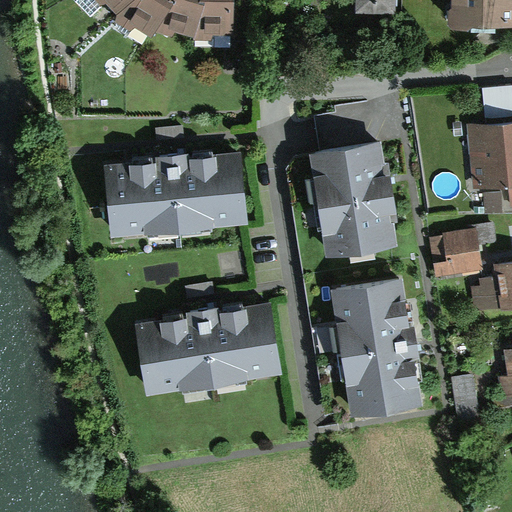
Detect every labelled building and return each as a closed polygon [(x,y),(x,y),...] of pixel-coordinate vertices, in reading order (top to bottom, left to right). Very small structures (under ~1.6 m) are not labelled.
[(90,17),(100,6),(95,0),(76,0),(75,1),(90,17)] [(116,15),(131,0),(95,0),(100,6),(106,4),(116,15)] [(131,0),(116,15),(114,23),(130,32),(134,28),(151,38),(155,32),(171,0),(131,0)] [(194,38),(202,0),(171,0),(155,32),(172,37),(175,32),(194,38)] [(233,0),(202,0),(194,38),(194,40),(212,41),(213,36),(232,36),(233,0)] [(395,0),(355,0),(355,15),(396,16),(395,0)] [(511,0),(450,0),(451,10),(448,12),(447,25),(452,31),(468,32),(472,27),(511,27),(511,0)] [(483,87),(486,118),(511,115),(511,86),(511,84),(483,87)] [(511,120),(468,124),(473,190),(509,187),(511,205),(511,120)] [(381,142),(309,154),(326,259),(397,247),(394,223),(399,222),(392,181),(389,165),(385,166),(381,142)] [(155,160),(103,165),(110,238),(248,224),(241,152),(188,157),(188,154),(172,155),(155,157),(155,160)] [(501,192),(483,193),(485,214),(503,213),(501,192)] [(470,228),(443,233),(443,235),(430,237),(436,277),(484,269),(480,244),(497,242),(494,221),(469,225),(470,228)] [(511,261),(504,262),(494,264),(496,275),(478,278),(479,285),(471,286),(475,311),(500,307),(500,311),(511,309),(511,261)] [(402,278),(330,290),(351,417),(421,406),(414,359),(420,358),(417,345),(414,327),(410,327),(402,278)] [(187,316),(134,324),(146,397),(282,375),(270,302),(219,310),(219,308),(203,311),(186,313),(187,316)] [(511,348),(504,350),(508,375),(498,376),(501,394),(493,395),(495,408),(511,405),(511,348)] [(474,373),(451,376),(458,421),(481,418),(474,373)]
